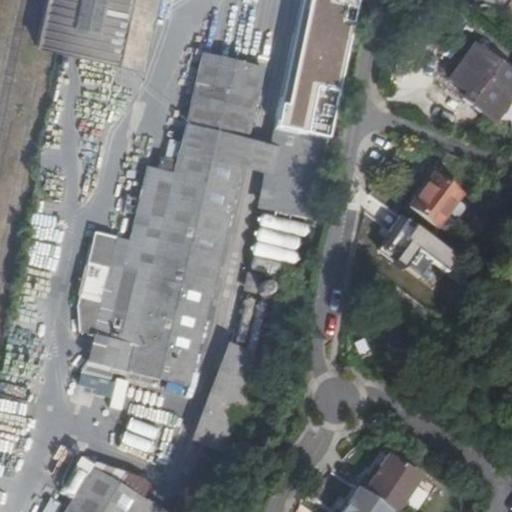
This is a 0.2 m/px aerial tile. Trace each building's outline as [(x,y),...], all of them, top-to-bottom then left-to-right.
[(117,63),(131,0),(46,0),(36,46),(117,63)] [(309,0),(304,31),(283,129),(278,128),(261,205),(307,216),(325,138),(328,139),(353,0),(309,0)] [(494,122),(511,95),(511,72),(474,45),(449,80),(466,92),(462,98),(494,122)] [(128,371),(189,385),(262,67),(201,53),(173,175),(148,169),(131,243),(93,234),(76,308),(79,333),(94,337),(89,363),(113,368),(113,373),(128,376),(128,371)] [(437,227),(460,195),(431,177),(409,208),(437,227)] [(295,274),(304,222),(259,215),(250,266),(295,274)] [(412,228),(391,264),(420,280),(429,264),(448,274),(459,255),(412,228)] [(232,351),(175,511),(213,511),(214,511),(217,504),(220,499),(227,486),(232,475),(235,469),(240,455),(265,388),(268,379),(275,361),(232,351)] [(364,476),(356,488),(357,489),(391,511),(397,511),(420,477),(387,455),(370,480),(364,476)] [(96,465),(92,471),(145,500),(153,486),(139,478),(96,465)] [(164,511),(154,506),(92,471),(68,511),(164,511)] [(357,489),(342,511),(390,511),(391,511),(357,489)]
